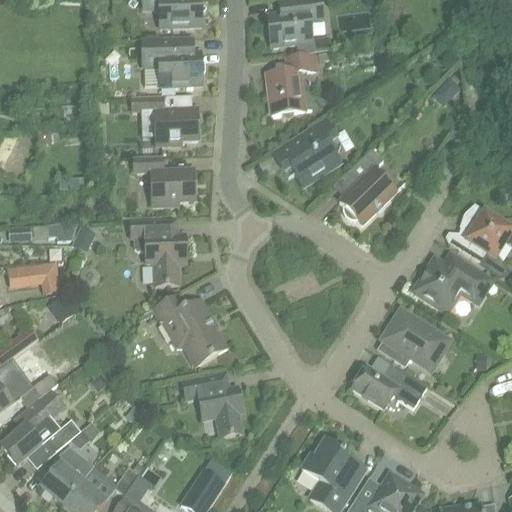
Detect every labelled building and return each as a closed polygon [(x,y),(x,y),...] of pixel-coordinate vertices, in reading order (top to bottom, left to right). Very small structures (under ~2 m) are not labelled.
[(142,0),(142,13),(159,13),(160,32),(201,31),(200,19),(204,15),(200,10),(200,0),(142,0)] [(313,57),(312,46),(310,26),(323,24),(320,0),(311,0),(279,4),(281,17),(267,19),(271,51),(296,48),(297,59),(313,57)] [(192,41),(142,44),(143,71),(159,70),(160,91),(161,91),(162,99),(175,99),(175,90),(201,89),(200,80),(204,77),(204,68),(200,66),(199,57),(193,57),(192,41)] [(286,61),(287,75),(266,77),(271,119),(304,115),(300,76),(318,74),(316,57),(286,61)] [(198,145),(196,113),(163,114),(163,101),(132,102),(132,116),(155,116),(156,150),(181,149),(180,145),(198,145)] [(340,148),(325,124),(272,158),(288,182),(295,178),(303,191),(340,167),(337,161),(340,148)] [(357,225),(361,229),(396,196),(374,174),(383,165),(371,153),(343,180),(354,191),(339,206),(343,211),(343,217),(346,222),(351,225),(357,225)] [(194,205),(193,173),(163,174),(162,161),(134,162),(134,177),(151,177),(151,211),(178,210),(178,206),(194,205)] [(506,276),(494,263),(505,246),(511,247),(511,232),(474,208),(463,218),(460,231),(470,234),(458,254),(488,273),(496,279),(500,279),(503,278),(506,276)] [(155,289),(177,289),(177,268),(186,268),(185,240),(178,240),(177,224),(131,226),(131,243),(134,243),(134,252),(138,255),(145,255),(146,267),(154,267),(155,289)] [(56,245),(71,244),(75,229),(75,227),(55,228),(47,229),(48,242),(56,241),(56,245)] [(9,244),(31,243),(30,230),(8,231),(9,244)] [(414,296),(446,316),(459,296),(478,309),(494,285),(449,257),(442,268),(434,263),(414,296)] [(58,267),(9,273),(12,293),(43,290),(45,299),(64,296),(58,267)] [(176,352),(184,352),(195,370),(226,352),(210,324),(211,322),(200,303),(189,309),(181,296),(152,313),(160,327),(162,327),(176,352)] [(429,373),(447,345),(400,315),(390,331),(387,332),(384,336),(384,340),(383,343),(400,354),(394,364),(404,370),(410,361),(429,373)] [(87,327),(77,334),(87,348),(97,340),(87,327)] [(0,372),(10,366),(38,345),(29,333),(0,354),(0,372)] [(366,370),(352,391),(383,413),(393,399),(412,412),(425,392),(398,374),(389,386),(366,370)] [(228,376),(214,379),(182,385),(186,405),(198,402),(202,424),(216,421),(220,441),(241,436),(238,417),(241,416),(237,391),(231,392),(228,376)] [(31,408),(50,394),(58,388),(50,378),(23,397),(31,408)] [(0,416),(11,409),(3,399),(11,393),(2,380),(0,381),(0,416)] [(31,408),(30,411),(14,425),(21,433),(0,450),(0,451),(17,470),(42,449),(47,444),(61,433),(53,423),(66,411),(56,400),(50,394),(31,408)] [(141,418),(133,412),(126,421),(134,428),(141,418)] [(69,444),(81,435),(72,424),(61,433),(47,444),(55,455),(69,444)] [(81,435),(69,444),(79,453),(89,445),(81,435)] [(341,511),(366,473),(351,463),(353,460),(326,443),(314,461),(310,458),(301,473),(320,485),(309,502),(325,511),(341,511)] [(40,490),(63,509),(82,485),(94,471),(69,451),(53,464),(55,466),(42,476),(48,481),(40,490)] [(115,492),(125,499),(126,498),(132,489),(139,480),(128,472),(115,492)] [(209,511),(225,488),(204,474),(180,510),(183,511),(209,511)] [(389,477),(369,508),(368,509),(372,511),(412,511),(422,498),(389,477)] [(82,485),(63,509),(66,511),(99,511),(105,505),(82,485)] [(145,511),(126,498),(125,499),(115,511),(145,511)] [(356,500),(348,511),(366,511),(368,509),(369,508),(356,500)]
